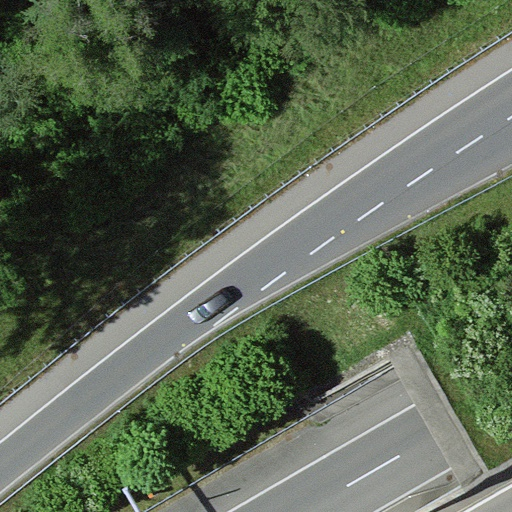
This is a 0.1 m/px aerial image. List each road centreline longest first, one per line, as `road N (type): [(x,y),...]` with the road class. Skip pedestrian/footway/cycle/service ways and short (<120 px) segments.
road 1 (motorway): [(511,93),(285,248),(0,470)]
road 2 (motorway): [(511,390),(303,511)]
